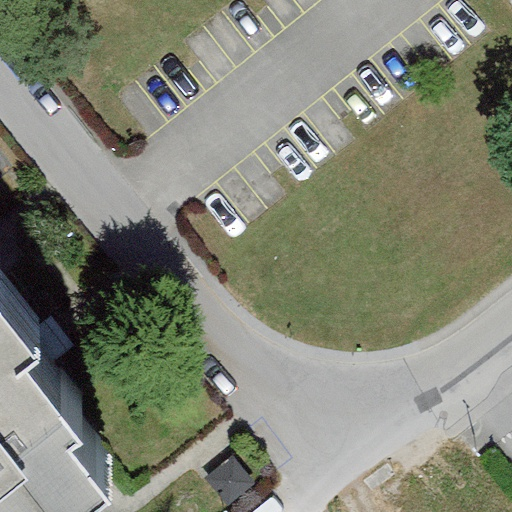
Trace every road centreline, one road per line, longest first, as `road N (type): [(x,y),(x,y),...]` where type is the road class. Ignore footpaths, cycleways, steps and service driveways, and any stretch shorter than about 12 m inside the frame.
road 1 (residential): [(354,446),(270,391),(0,81)]
road 2 (residential): [(354,446),(511,326)]
